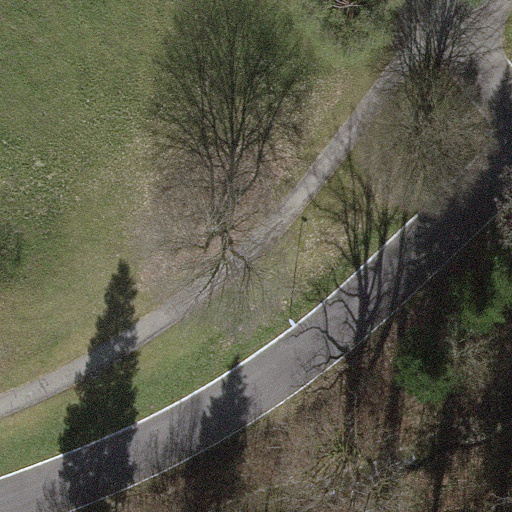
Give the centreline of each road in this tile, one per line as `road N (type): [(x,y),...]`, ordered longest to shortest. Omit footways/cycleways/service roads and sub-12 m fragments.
road 1 (tertiary): [(0,500),(216,405),(372,309),(511,170)]
road 2 (track): [(0,397),(264,265),(444,0)]
